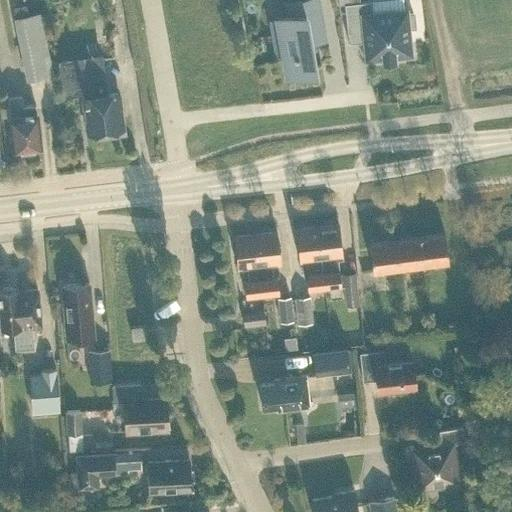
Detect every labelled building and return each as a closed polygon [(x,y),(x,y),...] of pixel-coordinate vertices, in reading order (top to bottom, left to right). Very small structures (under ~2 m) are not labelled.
[(286,72),(314,67),(309,35),(321,33),(322,38),(323,38),(316,0),(293,0),(287,1),(289,14),(277,16),(280,35),(275,35),(279,53),(283,53),(286,72)] [(415,27),(413,11),(408,11),(408,6),(371,10),(370,0),(367,0),(343,3),(347,42),(361,41),(363,61),(379,59),(380,61),(396,60),(396,57),(412,55),(410,27),(415,27)] [(27,13),(25,2),(12,5),(14,16),(13,16),(25,80),(52,73),(39,11),(27,13)] [(77,84),(81,84),(88,133),(122,129),(117,92),(106,93),(101,53),(73,56),(77,84)] [(21,93),(7,95),(10,117),(9,117),(13,149),(25,148),(27,150),(33,149),(35,147),(40,146),(36,114),(35,103),(22,105),(21,93)] [(323,288),(340,286),(338,269),(334,269),(332,256),(342,255),(338,223),(316,226),(323,288)] [(316,226),(295,228),(298,260),(301,260),(302,273),(305,273),(307,290),(323,288),(316,226)] [(269,263),(280,262),(276,230),(254,233),(262,295),(278,292),(275,275),(271,276),(269,263)] [(422,262),(447,258),(444,232),(419,236),(422,262)] [(246,297),(262,295),(254,233),(233,235),(236,267),(247,266),(248,279),(244,279),(246,297)] [(397,266),(422,262),(419,236),(394,239),(397,266)] [(372,270),(397,266),(394,239),(368,242),(372,270)] [(358,303),(355,271),(341,272),(345,305),(358,303)] [(395,279),(387,280),(388,291),(397,290),(395,279)] [(63,304),(64,317),(66,338),(93,335),(88,281),(61,284),(63,304)] [(0,319),(1,328),(13,326),(15,348),(32,346),(30,325),(40,324),(37,289),(17,291),(16,288),(13,289),(10,285),(4,286),(1,290),(0,289),(0,319)] [(292,319),(290,295),(277,296),(279,321),(292,319)] [(312,322),(309,295),(293,296),(296,324),(312,322)] [(265,323),(263,310),(242,312),(243,325),(265,323)] [(144,337),(142,324),(130,326),(132,338),(144,337)] [(348,335),(349,340),(353,343),(357,343),(361,339),(360,334),(357,331),(352,331),(348,335)] [(465,337),(465,335),(452,336),(453,350),(474,348),(472,336),(465,337)] [(284,338),(285,349),(296,348),(295,336),(284,337),(284,338)] [(350,371),(347,346),(311,350),(313,375),(350,371)] [(110,380),(108,347),(87,348),(89,382),(110,380)] [(377,391),(415,387),(412,360),(384,363),(383,349),(359,351),(362,379),(376,378),(377,391)] [(59,410),(55,367),(40,368),(40,371),(28,372),(31,413),(59,410)] [(276,409),(308,405),(305,374),(273,378),(273,381),(259,382),(262,407),(276,406),(276,409)] [(335,383),(337,400),(353,398),(351,381),(335,383)] [(125,431),(167,429),(165,396),(141,398),(140,382),(112,383),(113,400),(123,399),(125,431)] [(81,431),(80,408),(64,409),(65,432),(81,431)] [(296,442),(305,441),(303,422),(294,422),(296,442)] [(467,424),(468,433),(481,432),(480,423),(467,424)] [(435,485),(458,482),(452,442),(464,440),(462,425),(438,429),(440,443),(411,448),(418,488),(419,488),(420,496),(425,499),(432,498),(436,493),(435,485)] [(127,450),(74,453),(76,488),(98,486),(97,474),(115,473),(114,468),(128,467),(127,450)] [(148,491),(190,488),(189,458),(147,460),(148,491)] [(313,511),(357,511),(354,489),(339,492),(339,494),(311,498),(313,511)] [(396,511),(393,495),(365,499),(367,511),(396,511)]
